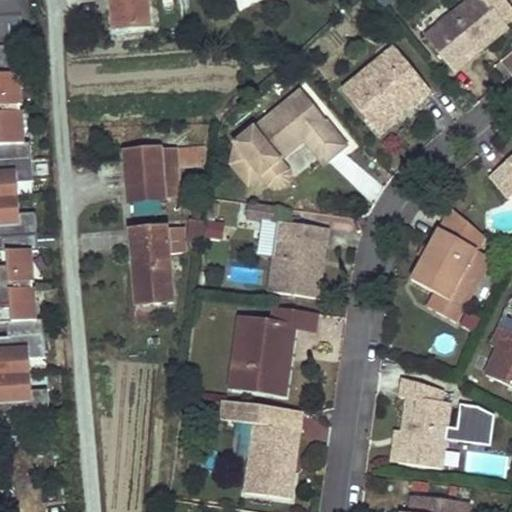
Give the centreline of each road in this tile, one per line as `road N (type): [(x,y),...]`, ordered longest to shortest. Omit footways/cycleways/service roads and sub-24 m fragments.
road 1 (residential): [(53,0),(98,511)]
road 2 (residential): [(334,511),(386,234),(413,180),(511,97)]
